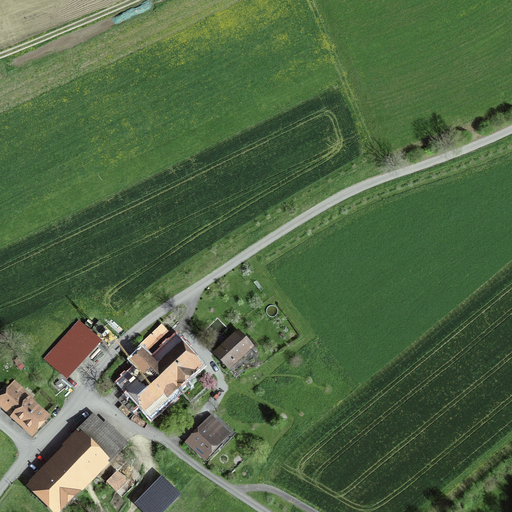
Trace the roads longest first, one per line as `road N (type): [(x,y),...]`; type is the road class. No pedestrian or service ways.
road 1 (residential): [(511,126),(324,207),(197,277),(118,344),(0,489)]
road 2 (track): [(84,388),(266,511)]
road 3 (track): [(126,0),(0,53)]
